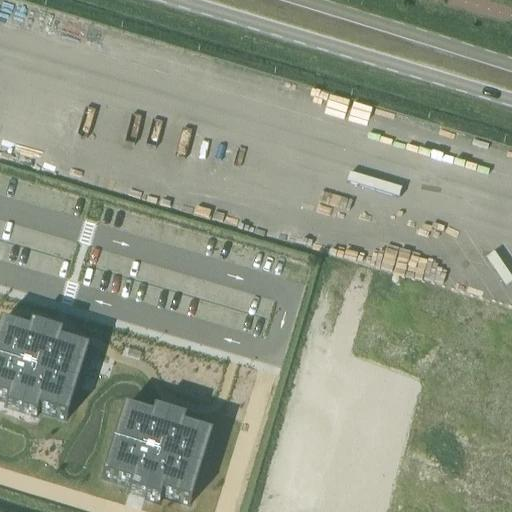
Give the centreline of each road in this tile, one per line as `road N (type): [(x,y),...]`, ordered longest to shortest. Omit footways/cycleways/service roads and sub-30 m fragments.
road 1 (tertiary): [(186,0),(511,98)]
road 2 (tertiary): [(511,65),(302,0)]
